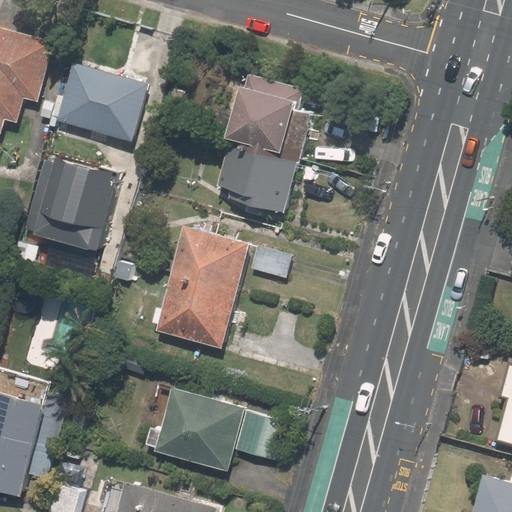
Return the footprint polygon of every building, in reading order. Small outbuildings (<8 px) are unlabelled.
[(50,96),(67,35),(0,16),(0,125),(16,130),(19,117),(32,120),(39,93),(50,96)] [(145,136),(161,79),(88,58),(77,94),(69,91),(63,112),(145,136)] [(295,209),(327,87),(259,70),(231,181),(245,184),(242,196),(295,209)] [(40,225),(115,243),(136,161),(81,147),(77,163),(57,158),(40,225)] [(350,204),(357,182),(318,170),(311,192),(350,204)] [(234,343),(267,237),(201,216),(168,322),(234,343)] [(511,444),(511,363),(510,363),(501,396),(509,398),(497,441),(511,444)] [(56,475),(77,400),(13,382),(0,426),(0,425),(0,491),(2,492),(4,481),(37,491),(42,471),(56,475)] [(284,455),(296,413),(186,383),(175,427),(160,423),(154,443),(241,466),(246,445),(284,455)] [(511,511),(511,479),(511,482),(484,475),(474,511),(511,511)] [(92,511),(101,484),(76,476),(63,511),(92,511)] [(227,511),(230,503),(139,476),(136,488),(116,482),(106,511),(227,511)]
